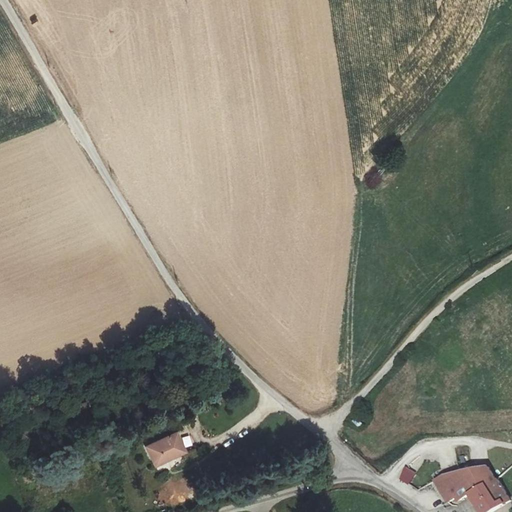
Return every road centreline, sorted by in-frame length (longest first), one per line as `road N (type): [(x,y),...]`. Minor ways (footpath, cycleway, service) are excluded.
road 1 (unclassified): [(320,440),(270,401),(169,291),(0,3)]
road 2 (unclassified): [(320,440),(439,308),(511,259)]
road 3 (unclassified): [(226,511),(361,471)]
